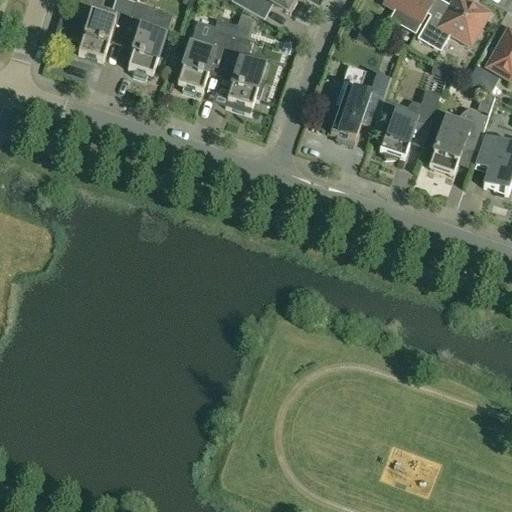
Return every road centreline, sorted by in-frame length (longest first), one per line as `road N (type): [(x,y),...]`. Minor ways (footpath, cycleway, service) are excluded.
road 1 (residential): [(273,179),(8,92)]
road 2 (unclassified): [(511,262),(273,179)]
road 3 (residential): [(273,179),(319,53),(348,0)]
